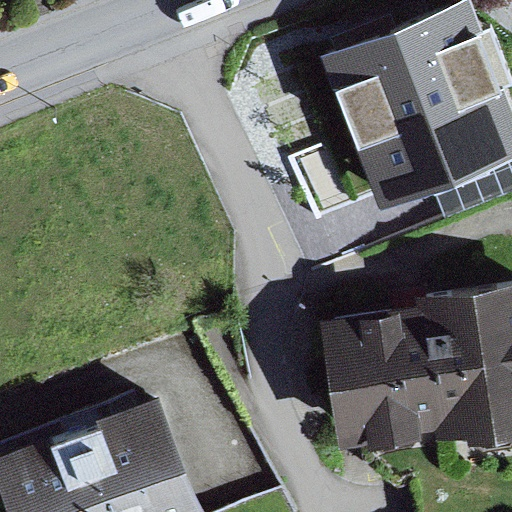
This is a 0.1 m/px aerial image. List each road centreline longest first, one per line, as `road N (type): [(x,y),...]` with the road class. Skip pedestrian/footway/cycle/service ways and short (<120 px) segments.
road 1 (residential): [(329,511),(275,407),(264,353),(270,293),(263,250),(170,8)]
road 2 (secondary): [(0,75),(170,8)]
